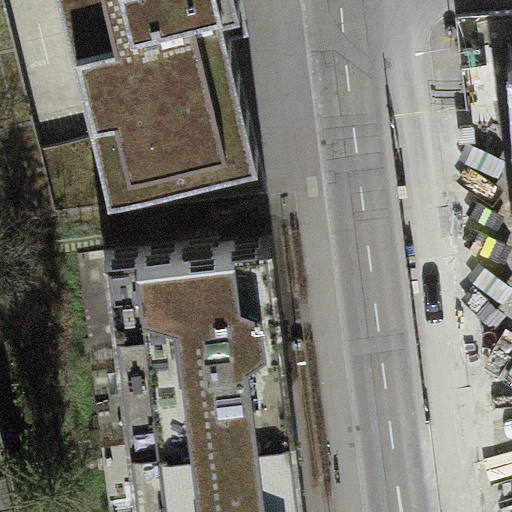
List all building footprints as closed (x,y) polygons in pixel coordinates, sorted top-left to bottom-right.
[(65,0),(109,180),(259,144),(223,0),(65,0)] [(106,250),(129,439),(295,419),(271,230),(106,250)] [(0,455),(9,453),(0,413),(0,455)] [(306,511),(295,419),(129,439),(137,511),(306,511)] [(0,511),(22,511),(9,453),(0,455),(0,511)]
